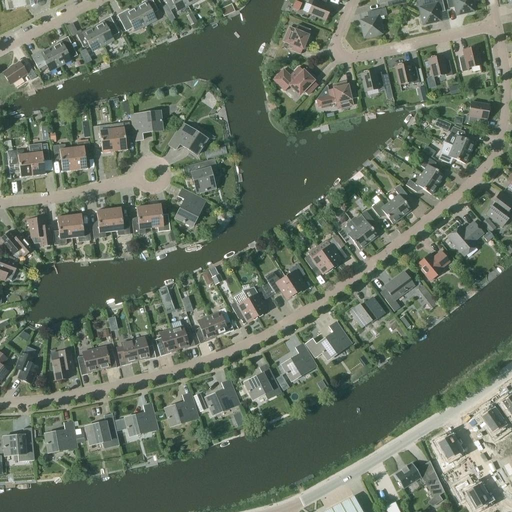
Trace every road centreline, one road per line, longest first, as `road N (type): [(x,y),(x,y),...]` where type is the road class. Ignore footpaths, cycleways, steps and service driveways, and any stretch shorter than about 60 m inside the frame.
road 1 (residential): [(0,402),(86,393),(191,366),(266,333),(340,286),(490,160),(506,83),(496,24)]
road 2 (residential): [(496,24),(346,58),(334,50),(352,0)]
road 3 (tertiary): [(275,511),(457,410)]
road 4 (residential): [(0,203),(85,196),(136,181)]
